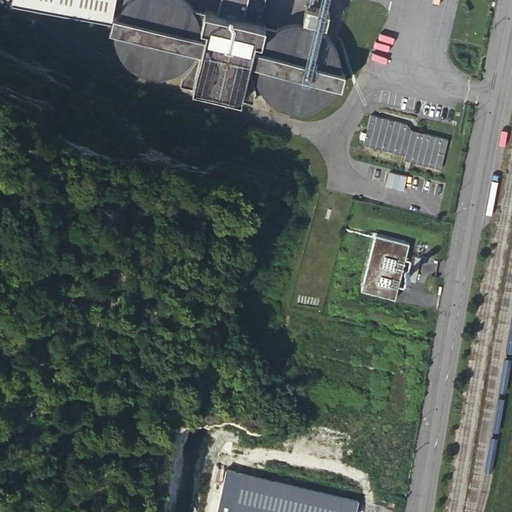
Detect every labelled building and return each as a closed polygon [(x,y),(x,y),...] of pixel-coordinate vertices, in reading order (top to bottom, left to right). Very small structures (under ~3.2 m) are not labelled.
[(114,0),(11,0),(11,2),(111,20),(114,0)] [(199,41),(200,37),(200,34),(200,31),(199,24),(199,21),(198,17),(196,13),(193,9),(192,7),(185,0),(128,0),(124,4),(119,11),(116,18),(115,22),(114,26),(113,33),(114,38),(114,42),(115,46),(117,50),(119,55),(122,59),(129,65),(133,69),(140,72),(150,75),(159,76),(167,75),(172,73),(176,71),(183,67),(186,65),(187,64),(188,63),(191,60),(192,58),(194,55),(195,53),(197,49),(198,46),(199,41)] [(265,0),(220,0),(217,13),(204,9),(201,23),(208,24),(207,28),(205,36),(201,51),(200,53),(197,57),(191,65),(182,77),(180,84),(253,102),(255,95),(249,68),(250,63),(254,47),(256,40),(257,36),(263,37),(265,25),(260,23),(265,0)] [(329,11),(306,6),(303,18),(326,24),(329,11)] [(301,23),(296,22),(293,23),(285,24),(280,26),(276,28),(273,30),(269,33),(265,37),(262,41),(260,43),(258,48),(256,52),(255,58),(254,64),(254,65),(254,72),(255,75),(256,79),(258,83),(259,86),(261,89),(264,94),(272,101),(275,103),(281,106),(286,107),(292,109),(297,109),(303,109),(310,107),(315,105),(320,103),(324,100),(328,96),(331,93),(333,90),(336,85),(338,80),(340,76),(341,70),(341,64),(339,55),(337,48),(333,42),(329,36),(323,31),(315,26),(309,24),(304,23),(301,23)] [(191,60),(188,63),(191,65),(197,57),(194,55),(192,58),(191,60)] [(370,114),(363,144),(405,155),(404,159),(441,168),(448,138),(412,130),(407,123),(370,114)] [(361,290),(396,297),(407,240),(371,233),(361,290)] [(422,258),(415,256),(404,297),(411,299),(415,282),(422,258)] [(308,430),(297,427),(293,442),(297,442),(304,444),(308,430)] [(304,444),(297,442),(294,457),(321,463),(327,434),(308,430),(304,444)] [(213,454),(228,457),(233,435),(219,431),(213,454)] [(356,511),(360,501),(213,464),(201,511),(356,511)]
